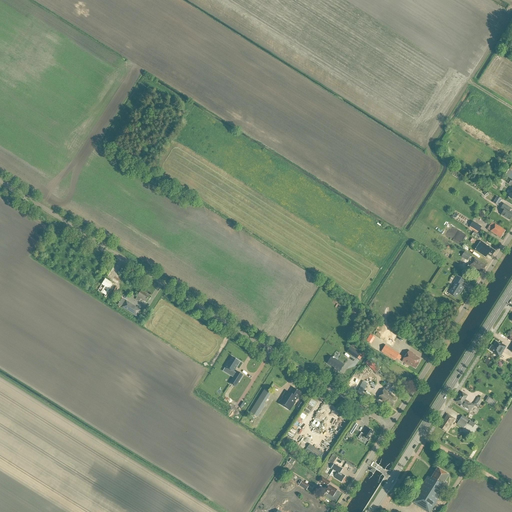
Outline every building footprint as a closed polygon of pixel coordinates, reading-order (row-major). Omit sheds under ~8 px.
[(497,206),(501,200),(497,197),(493,203),(497,206)] [(510,220),(511,216),(511,213),(509,211),(511,208),(504,204),(500,210),(503,212),(501,215),(510,220)] [(478,233),(481,227),(473,222),(469,227),(478,233)] [(500,239),(505,231),(495,224),(490,232),(500,239)] [(490,258),(495,251),(481,242),(475,251),(485,258),(487,256),(490,258)] [(461,257),(467,260),(470,255),(464,252),(461,257)] [(482,273),(486,266),(475,258),(469,266),(479,273),(480,272),(482,273)] [(460,295),(464,288),(461,286),(464,281),(457,276),(453,283),(454,284),(448,294),(456,299),(459,294),(460,295)] [(100,285),(97,291),(101,293),(104,295),(104,296),(103,297),(105,298),(106,296),(109,293),(108,292),(113,284),(105,278),(100,285)] [(140,292),(137,298),(145,303),(148,297),(140,292)] [(141,311),(125,301),(120,308),(136,318),(141,311)] [(501,345),(496,342),(493,347),(491,346),(489,350),(492,353),(495,355),(499,358),(506,347),(502,344),(501,345)] [(399,355),(386,347),(382,353),(395,362),(396,360),(399,356),(399,355)] [(350,348),(347,353),(356,359),(359,354),(350,348)] [(415,369),(419,364),(418,363),(420,360),(415,356),(416,356),(413,354),(413,353),(409,351),(402,362),(409,367),(410,366),(415,369)] [(228,361),(224,368),(233,373),(234,371),(240,362),(232,357),(229,362),(228,361)] [(332,359),(329,364),(340,372),(343,367),(345,364),(333,357),(332,359)] [(234,377),(230,384),(235,388),(240,380),(234,377)] [(297,398),(300,393),(293,388),(290,394),(286,391),(278,404),(290,411),(298,398),(297,398)] [(257,417),(264,406),(263,405),(271,394),(264,389),(249,413),(257,417)] [(392,407),(397,399),(391,395),(391,394),(384,389),(378,398),(385,403),(386,403),(392,407)] [(472,405),(469,403),(470,403),(465,400),(467,396),(462,393),(456,402),(461,406),(461,407),(470,413),(474,406),(472,405)] [(493,406),(496,401),(487,396),(484,400),(493,406)] [(313,408),(317,403),(312,400),(308,405),(313,408)] [(447,433),(455,420),(447,415),(439,428),(447,433)] [(465,425),(469,420),(462,416),(458,421),(465,425)] [(352,435),(358,425),(354,423),(347,433),(352,435)] [(361,434),(358,439),(360,440),(362,438),(368,441),(374,433),(368,429),(364,435),(361,434)] [(316,460),(321,452),(308,444),(303,452),(316,460)] [(341,483),(345,477),(340,473),(342,469),(334,464),(331,469),(337,473),(334,478),(341,483)] [(443,486),(449,476),(437,468),(430,479),(428,477),(411,503),(426,511),(430,511),(446,488),(443,486)] [(337,490),(328,485),(330,482),(321,477),(318,482),(325,486),(322,490),(326,492),(325,493),(327,495),(328,494),(333,497),(337,490)] [(298,486),(306,491),(309,486),(301,481),(298,486)]
